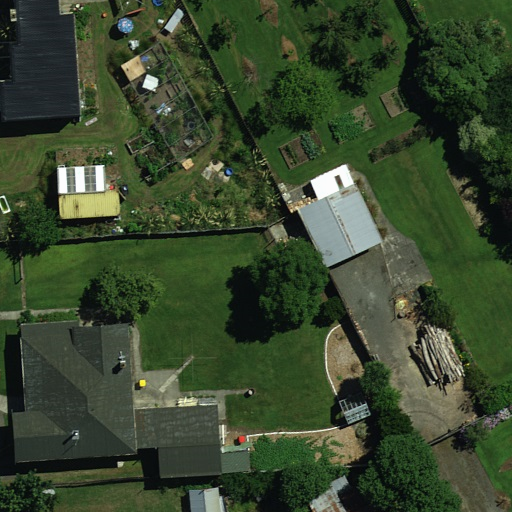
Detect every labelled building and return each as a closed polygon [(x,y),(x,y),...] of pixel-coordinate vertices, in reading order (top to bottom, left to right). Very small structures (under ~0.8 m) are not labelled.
[(70,0),(4,0),(8,78),(0,78),(0,129),(77,126),(74,47),(110,45),(108,6),(71,7),(70,0)] [(346,159),(305,178),(318,206),(298,215),(324,272),(385,245),(346,159)] [(404,238),(330,277),(422,452),(496,413),(404,238)] [(193,489),(194,511),(219,511),(217,408),(128,411),(126,327),(21,330),(23,414),(11,415),(13,478),(153,474),(153,490),(193,489)] [(407,511),(382,461),(298,502),(302,511),(407,511)]
